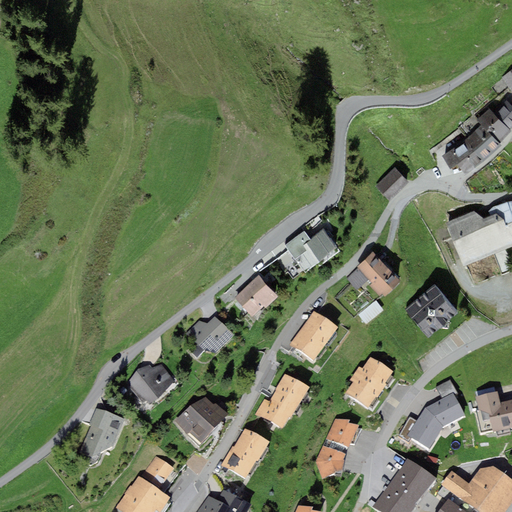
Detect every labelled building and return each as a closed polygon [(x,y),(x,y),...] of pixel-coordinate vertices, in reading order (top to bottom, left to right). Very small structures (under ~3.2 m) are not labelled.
[(511,69),(501,78),(511,92),(511,69)] [(490,111),(510,128),(511,125),(511,105),(511,104),(504,97),(490,111)] [(476,119),(481,124),(501,143),(511,130),(510,128),(490,111),(488,108),(476,119)] [(456,164),(463,174),(481,162),(501,143),(481,124),(465,139),(442,155),(450,168),(456,164)] [(395,168),(376,185),(389,200),(408,181),(395,168)] [(511,244),(511,201),(507,202),(494,207),(490,211),(492,216),(484,219),(475,211),(447,223),(463,265),(511,244)] [(284,244),(303,270),(336,247),(323,229),(310,237),(308,234),(305,230),(284,244)] [(380,292),(383,295),(398,281),(388,268),(373,251),(357,266),(359,267),(368,278),(371,281),(369,284),(378,294),(380,292)] [(356,289),(368,278),(359,267),(346,278),(356,289)] [(258,275),(234,298),(252,316),(263,305),(265,308),(278,296),(264,281),(258,275)] [(456,312),(434,285),(404,308),(425,335),(456,312)] [(337,333),(313,315),(311,318),(301,331),(325,349),(337,333)] [(201,321),(185,336),(204,353),(214,356),(233,339),(216,319),(207,327),(201,321)] [(313,365),(325,349),(301,331),(294,339),(288,346),(313,365)] [(363,374),(360,373),(351,386),(353,388),(345,399),(367,414),(374,402),(376,403),(385,390),(383,389),(391,377),(370,363),(363,374)] [(150,366),(127,383),(143,405),(147,403),(150,405),(158,402),(175,381),(161,364),(153,370),(150,366)] [(298,407),(307,393),(286,379),(277,393),(268,407),(265,405),(257,419),(281,434),(290,420),(298,407)] [(435,389),(442,402),(452,397),(453,400),(457,398),(449,382),(435,389)] [(478,400),(475,400),(478,412),(476,413),(481,437),(493,434),(493,437),(511,432),(511,402),(499,406),(495,388),(476,393),(478,400)] [(425,411),(406,441),(428,455),(442,433),(464,422),(453,400),(452,397),(442,402),(425,411)] [(175,423),(200,450),(229,420),(216,406),(214,407),(206,398),(175,423)] [(89,427),(93,428),(81,456),(92,459),(112,450),(125,422),(96,409),(93,417),(89,427)] [(347,423),(335,422),(326,442),(347,450),(356,429),(345,427),(347,423)] [(266,448),(244,434),(233,452),(254,465),(255,466),(266,448)] [(343,459),(324,450),(316,464),(321,483),(339,477),(343,459)] [(243,483),(254,465),(233,452),(232,451),(220,469),(243,483)] [(155,456),(138,479),(157,493),(174,471),(155,456)] [(436,484),(406,463),(371,510),(374,511),(417,511),(416,511),(436,484)] [(451,474),(441,488),(474,511),(505,511),(511,502),(511,484),(491,469),(480,472),(469,486),(451,474)] [(157,493),(138,479),(115,509),(119,511),(162,511),(170,503),(157,493)] [(215,503),(211,500),(202,511),(251,511),(222,492),(215,503)] [(461,511),(449,503),(444,509),(441,511),(461,511)]
